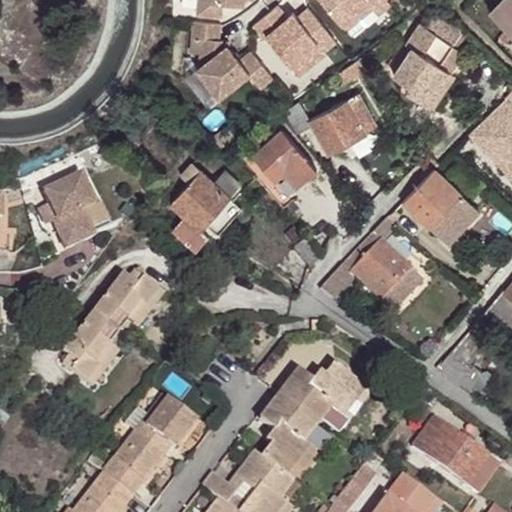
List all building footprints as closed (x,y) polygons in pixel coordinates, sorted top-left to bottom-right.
[(195,0),(194,15),(218,17),(219,6),(241,7),(241,0),(251,0),(253,0),(252,0),(195,0)] [(318,0),(340,26),(355,14),(360,20),(373,10),(377,16),(390,5),(386,0),(318,0)] [(511,0),(502,0),(489,13),(511,35),(511,0)] [(252,27),(263,42),(265,39),(291,70),(317,48),(323,54),(336,44),(314,17),(302,27),(295,18),(293,15),(287,18),(278,6),(252,27)] [(307,8),(295,18),(302,27),(314,17),(307,8)] [(453,45),(462,31),(430,9),(406,44),(412,48),(393,75),(408,85),(405,90),(426,104),(449,71),(448,70),(440,64),(453,45)] [(355,14),(340,26),(345,31),(360,20),(355,14)] [(217,25),(188,22),(187,41),(197,42),(195,58),(195,63),(200,63),(202,68),(195,74),(218,100),(247,75),(259,88),(271,78),(251,53),(240,62),(223,42),(215,41),(217,25)] [(462,31),(453,45),(457,47),(466,34),(462,31)] [(373,64),(403,42),(396,32),(365,54),(373,64)] [(197,42),(187,41),(185,57),(195,58),(197,42)] [(453,45),(440,64),(448,70),(462,50),(457,47),(453,45)] [(317,48),(291,70),(298,78),(324,56),(323,54),(317,48)] [(344,83),(365,68),(359,59),(337,73),(342,80),(344,83)] [(426,104),(433,109),(455,74),(449,71),(426,104)] [(338,83),(342,80),(337,73),(333,76),(338,83)] [(511,89),(503,98),(511,106),(511,89)] [(156,100),(169,111),(175,104),(161,93),(156,100)] [(311,125),(327,154),(340,147),(366,132),(377,126),(358,93),(309,120),(300,101),(284,112),(296,133),(311,125)] [(466,139),(489,162),(511,138),(511,113),(501,103),(466,139)] [(149,109),(126,138),(137,146),(160,118),(149,109)] [(272,183),(284,198),(318,169),(282,128),(252,154),(275,181),(272,183)] [(372,143),(366,132),(340,147),(345,157),(372,143)] [(240,156),(241,156),(248,150),(241,143),(235,149),(240,156)] [(235,160),(240,156),(235,149),(230,154),(235,160)] [(170,202),(184,215),(173,227),(197,249),(210,234),(202,226),(241,183),(224,169),(214,180),(192,161),(180,174),(189,182),(170,202)] [(434,168),(402,201),(410,208),(429,226),(460,193),(434,168)] [(81,173),(43,191),(56,220),(51,222),(64,250),(94,236),(82,210),(95,204),(81,173)] [(479,211),(460,193),(429,226),(448,244),(479,211)] [(383,244),(397,229),(393,227),(385,220),(374,230),(371,234),(379,241),(380,240),(383,244)] [(371,234),(342,265),(349,272),(358,281),(393,314),(424,282),(383,244),(380,240),(379,241),(371,234)] [(294,248),(309,268),(322,258),(306,238),(294,248)] [(336,271),(320,288),(328,295),(337,302),(356,282),(348,274),(349,272),(342,265),(336,271)] [(134,268),(128,277),(122,273),(92,312),(119,332),(128,320),(141,302),(147,306),(160,288),(134,268)] [(492,304),(491,305),(493,307),(511,322),(511,284),(504,294),(502,292),(492,304)] [(147,306),(141,302),(128,320),(138,328),(165,292),(160,288),(147,306)] [(68,355),(62,364),(87,384),(101,367),(95,363),(109,344),(119,332),(92,312),(62,351),(68,355)] [(322,322),(311,323),(311,333),(322,332),(322,322)] [(469,331),(437,368),(458,385),(488,347),(469,331)] [(120,352),(109,344),(95,363),(101,367),(87,384),(92,387),(120,352)] [(298,369),(278,394),(318,425),(323,418),(331,408),(338,412),(361,383),(334,362),(324,374),(317,384),(312,380),(298,369)] [(320,370),(312,380),(317,384),(324,374),(320,370)] [(361,383),(338,412),(343,417),(366,386),(361,383)] [(147,427),(145,426),(167,397),(162,393),(146,414),(136,407),(124,423),(134,431),(141,436),(147,427)] [(270,444),(261,456),(288,477),(311,447),(305,441),(318,425),(278,394),(258,420),(273,431),(278,435),(270,444)] [(134,431),(103,472),(133,495),(171,446),(175,449),(198,420),(167,397),(145,426),(147,427),(141,436),(134,431)] [(338,412),(331,408),(323,418),(340,431),(348,420),(343,417),(338,412)] [(9,418),(0,411),(0,420),(4,423),(9,418)] [(435,416),(412,447),(477,494),(500,463),(435,416)] [(265,440),(270,444),(278,435),(273,431),(265,440)] [(293,481),(317,451),(311,447),(288,477),(293,481)] [(213,474),(202,487),(218,499),(234,511),(280,511),(287,503),(280,498),(293,481),(288,477),(261,456),(254,451),(234,477),(254,492),(244,505),(232,496),(236,491),(228,485),(213,474)] [(363,464),(348,484),(358,492),(373,472),(363,464)] [(72,511),(68,509),(65,511),(120,511),(133,495),(103,472),(72,511)] [(423,511),(434,497),(402,474),(374,511),(423,511)] [(244,505),(254,492),(234,477),(228,485),(236,491),(232,496),(244,505)] [(299,486),(293,481),(280,498),(287,503),(299,486)] [(342,511),(358,492),(348,484),(329,509),(327,511),(342,511)] [(434,497),(423,511),(436,511),(443,504),(434,497)] [(234,511),(218,499),(207,511),(234,511)] [(287,503),(280,511),(289,511),(292,508),(287,503)]
